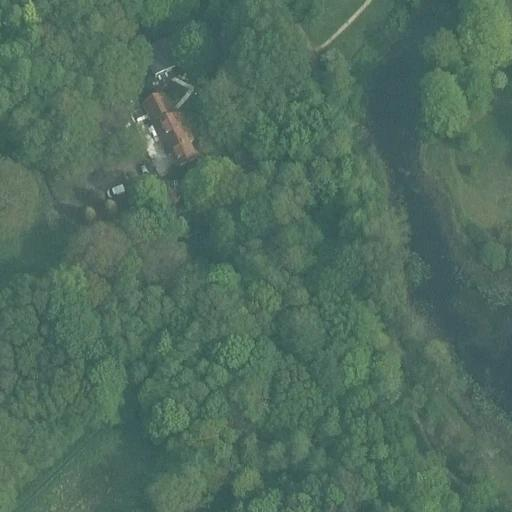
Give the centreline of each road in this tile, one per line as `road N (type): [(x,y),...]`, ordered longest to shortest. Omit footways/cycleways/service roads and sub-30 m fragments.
road 1 (unclassified): [(366,511),(305,397),(259,187),(201,0)]
road 2 (unknown): [(230,0),(318,394),(379,511)]
